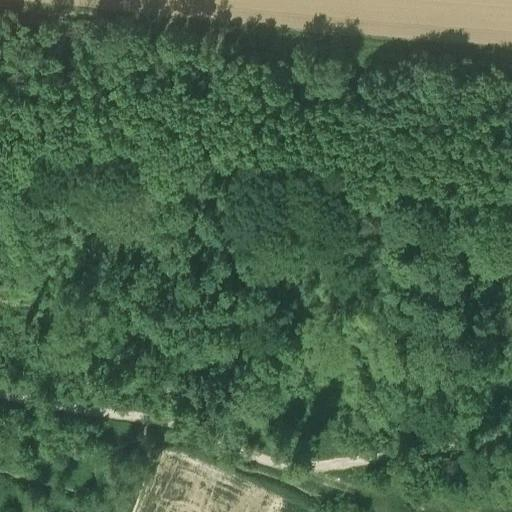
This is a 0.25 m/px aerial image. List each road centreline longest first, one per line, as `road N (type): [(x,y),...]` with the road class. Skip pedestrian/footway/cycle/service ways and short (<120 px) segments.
road 1 (track): [(136,417),(285,463),(378,458),(511,435)]
road 2 (track): [(0,397),(136,417)]
